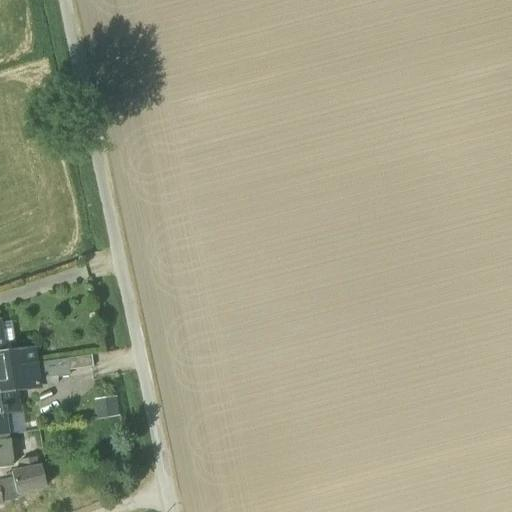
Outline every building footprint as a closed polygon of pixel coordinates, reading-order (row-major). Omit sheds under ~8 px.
[(11,322),(0,324),(0,331),(2,345),(14,343),(11,322)] [(0,391),(11,390),(39,388),(38,380),(35,364),(32,349),(12,351),(3,352),(0,352),(0,391)] [(67,360),(69,372),(93,369),(91,357),(67,360)] [(67,360),(35,364),(38,380),(69,376),(69,372),(67,360)] [(0,437),(7,437),(4,413),(14,411),(11,390),(0,391),(0,437)] [(116,398),(94,401),(97,421),(118,418),(116,398)] [(22,410),(14,411),(4,413),(7,437),(26,434),(22,410)] [(0,469),(11,468),(7,437),(0,437),(0,469)] [(12,481),(16,496),(45,487),(41,468),(36,469),(34,459),(20,461),(22,471),(10,473),(12,481)] [(12,481),(0,484),(0,503),(2,503),(17,499),(16,496),(12,481)]
